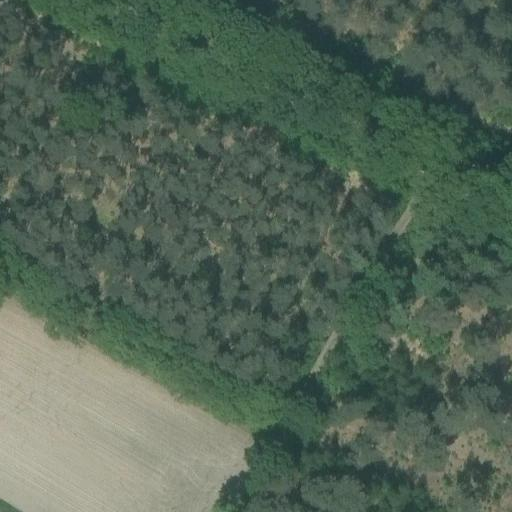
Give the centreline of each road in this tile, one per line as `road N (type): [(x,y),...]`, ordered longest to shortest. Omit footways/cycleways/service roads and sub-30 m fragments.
road 1 (unclassified): [(511,206),(114,0)]
road 2 (track): [(434,165),(222,511)]
